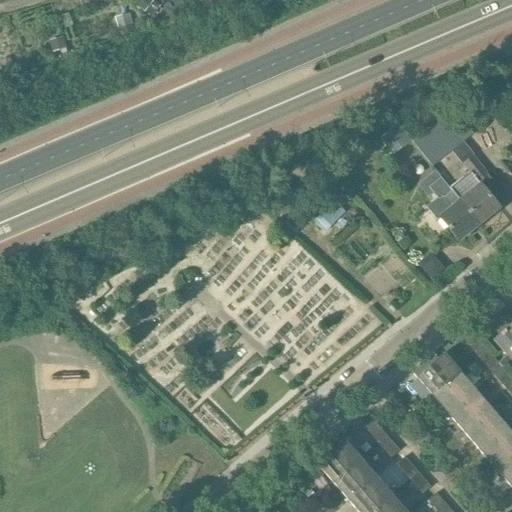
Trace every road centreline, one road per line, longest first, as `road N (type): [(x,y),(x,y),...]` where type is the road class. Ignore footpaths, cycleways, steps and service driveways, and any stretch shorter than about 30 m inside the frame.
road 1 (secondary): [(0,218),(511,2)]
road 2 (secondary): [(423,0),(0,184)]
road 3 (residential): [(205,511),(511,247)]
